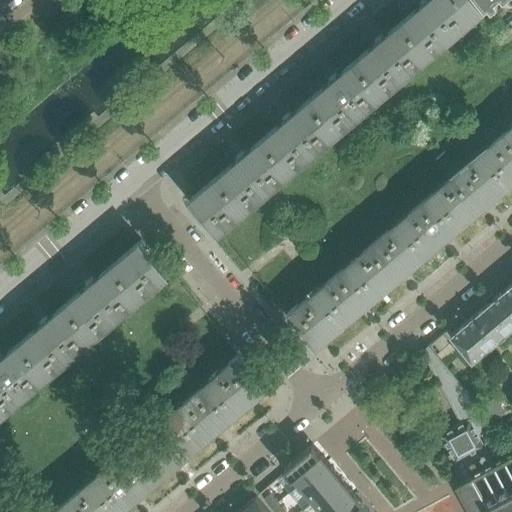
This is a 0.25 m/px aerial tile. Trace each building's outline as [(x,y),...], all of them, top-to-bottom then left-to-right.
[(478,15),(475,12),(483,5),(478,0),(421,0),(420,1),(421,3),(420,4),(421,5),(402,21),(428,51),(473,14),(475,17),(478,15)] [(500,6),(493,12),(498,19),(506,13),(500,6)] [(382,90),(428,51),(402,21),(384,36),(383,35),(382,35),(381,34),(374,40),(375,42),(374,42),(375,43),(357,58),(375,80),(382,90)] [(337,128),(382,90),(375,80),(357,58),(338,74),(337,73),(337,74),(335,73),(328,79),(329,80),(328,81),(329,82),(311,97),(337,128)] [(291,166),(327,136),(337,128),(311,97),(292,113),(291,112),(291,113),(289,111),(289,112),(282,117),(283,119),(282,119),(283,120),(265,135),(291,166)] [(511,125),(482,151),(508,182),(511,178),(511,177),(511,176),(511,125)] [(291,166),(265,135),(246,151),(246,150),(245,151),(243,150),(237,155),(236,156),(237,157),(237,158),(237,159),(219,174),(245,205),(291,166)] [(508,182),(482,151),(435,190),(461,221),(480,205),(481,206),(482,205),(483,207),(490,201),(489,199),(490,199),(489,198),(508,182)] [(245,205),(219,174),(191,198),(217,229),(218,230),(227,222),(226,221),(245,205)] [(461,221),(435,190),(399,221),(425,252),(430,248),(429,246),(438,239),(439,238),(440,240),(447,234),(446,232),(447,232),(447,231),(456,224),(457,225),(461,221)] [(425,252),(399,221),(353,259),(375,286),(379,290),(397,275),(398,276),(399,275),(400,276),(407,270),(406,269),(407,268),(406,267),(425,252)] [(169,271),(159,260),(142,239),(114,262),(140,293),(158,278),(159,279),(169,271)] [(364,301),(373,293),(374,294),(379,290),(375,286),(353,259),(316,290),(342,321),(347,317),(346,316),(355,308),(355,309),(356,308),(357,309),(365,303),(363,302),(364,301)] [(95,332),(133,300),(140,293),(114,262),(95,278),(94,277),(94,278),(92,277),(86,282),(85,283),(86,284),(85,285),(86,286),(69,300),(95,332)] [(475,313),(452,333),(474,360),(511,328),(511,282),(495,297),(475,313)] [(342,321),(316,290),(298,305),(297,304),(287,312),(314,345),(342,321)] [(95,332),(69,300),(49,317),(49,316),(48,317),(46,315),(39,321),(40,323),(40,324),(22,339),(49,371),(95,332)] [(452,346),(442,335),(434,342),(445,353),(452,346)] [(49,371),(22,339),(3,355),(3,354),(2,355),(0,354),(0,406),(3,410),(49,371)] [(429,345),(422,351),(461,423),(442,433),(449,447),(452,452),(445,459),(462,479),(485,466),(476,450),(484,446),(479,436),(494,423),(493,422),(505,412),(494,398),(482,408),(429,345)] [(265,386),(247,365),(238,354),(228,362),(229,363),(211,378),(237,409),(265,386)] [(409,386),(410,378),(411,376),(407,372),(402,371),(398,375),(396,384),(400,389),(405,389),(409,386)] [(222,420),(231,412),(232,413),(237,409),(211,378),(175,409),(201,440),(205,436),(204,435),(213,427),(214,428),(215,427),(216,428),(223,422),(222,421),(223,420),(222,420)] [(201,440),(175,409),(129,447),(155,479),(173,463),(174,464),(175,463),(176,465),(183,459),(182,457),(183,457),(182,456),(201,440)] [(298,484),(327,461),(312,443),(284,467),(298,484)] [(139,489),(148,481),(150,483),(155,479),(129,447),(92,479),(118,509),(123,505),(121,504),(130,497),(131,497),(132,496),(133,498),(140,492),(139,490),(140,490),(139,489)] [(462,479),(457,481),(474,511),(511,511),(511,451),(485,466),(462,479)] [(313,501),(340,477),(327,461),(298,484),(313,501)] [(322,511),(332,511),(354,494),(340,477),(313,501),(322,511)] [(114,511),(118,509),(92,479),(51,511),(114,511)] [(264,498),(271,507),(278,502),(270,493),(264,498)] [(367,511),(369,511),(354,494),(332,511),(367,511)] [(269,511),(255,496),(239,510),(240,511),(269,511)] [(283,511),(285,510),(278,502),(271,507),(275,511),(283,511)]
